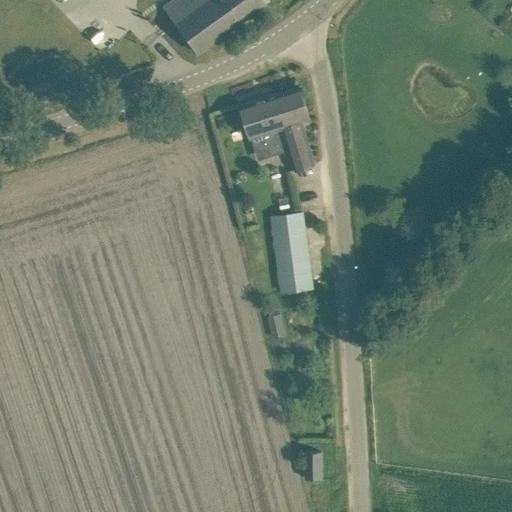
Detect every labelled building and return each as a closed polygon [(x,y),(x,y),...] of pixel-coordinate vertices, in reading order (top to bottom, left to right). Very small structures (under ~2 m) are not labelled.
[(175,0),(164,8),(196,52),(264,2),(262,0),(175,0)] [(277,92),(284,114),(278,116),(282,126),(288,145),(308,139),(302,120),(309,118),(299,85),(277,92)] [(242,104),(252,136),(264,132),(270,155),(283,150),(277,128),(282,126),(278,116),(284,114),(277,92),(242,104)] [(308,139),(288,145),(295,168),(315,162),(308,139)] [(271,215),(281,291),(312,287),(302,211),(271,215)] [(322,477),(321,451),(306,451),(306,477),(322,477)]
